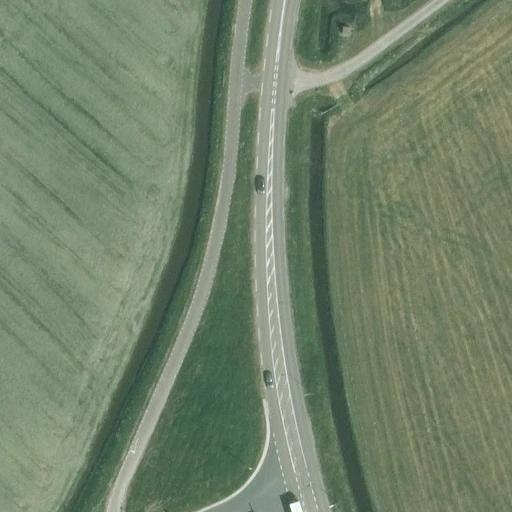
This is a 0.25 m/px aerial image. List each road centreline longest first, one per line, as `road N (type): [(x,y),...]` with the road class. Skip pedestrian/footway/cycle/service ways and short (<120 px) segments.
road 1 (secondary): [(274,84),(264,122),(262,314),(291,486)]
road 2 (secondary): [(316,480),(282,314),(274,84)]
